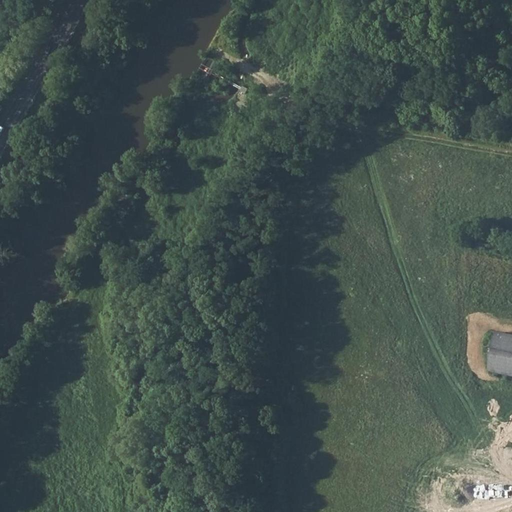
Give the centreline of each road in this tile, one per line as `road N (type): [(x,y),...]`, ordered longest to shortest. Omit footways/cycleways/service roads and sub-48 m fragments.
road 1 (track): [(511,153),(312,120)]
road 2 (secondary): [(0,144),(85,0)]
